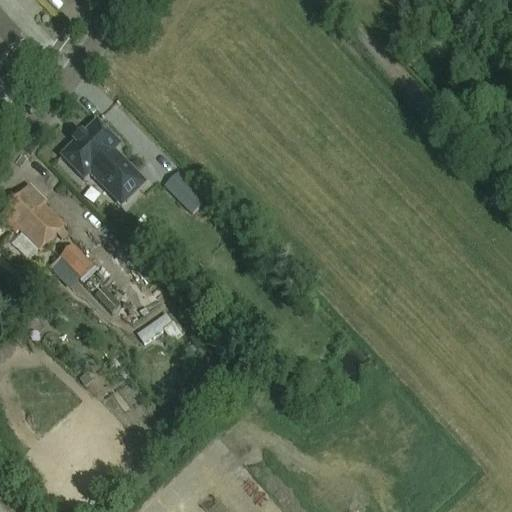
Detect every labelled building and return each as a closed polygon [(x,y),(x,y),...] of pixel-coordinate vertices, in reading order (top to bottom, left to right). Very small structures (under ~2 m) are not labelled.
[(0,67),(22,47),(18,42),(21,38),(0,15),(0,67)] [(89,179),(121,212),(146,187),(116,155),(122,149),(97,124),(59,160),(83,185),(89,179)] [(190,217),(207,203),(178,176),(164,190),(190,217)] [(39,255),(65,230),(44,209),(46,207),(30,191),(7,213),(7,214),(0,221),(15,238),(18,235),(39,255)] [(79,285),(86,278),(93,272),(72,250),(58,263),(79,285)] [(195,304),(215,286),(200,270),(180,288),(195,304)]
